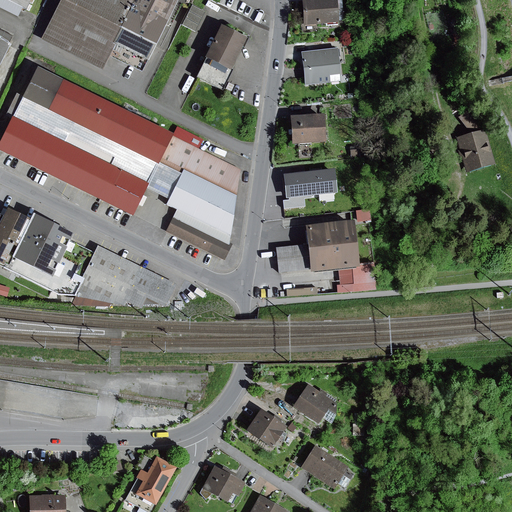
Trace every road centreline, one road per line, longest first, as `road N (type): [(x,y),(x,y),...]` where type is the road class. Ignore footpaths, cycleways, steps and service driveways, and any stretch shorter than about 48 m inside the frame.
road 1 (residential): [(241,286),(283,0)]
road 2 (residential): [(0,177),(224,285),(241,286)]
road 3 (track): [(253,302),(511,282)]
road 4 (residential): [(192,429),(159,438),(0,440)]
road 5 (residential): [(192,429),(240,379),(241,286)]
road 6 (track): [(476,0),(484,38),(479,79),(511,140)]
road 7 (residential): [(196,439),(220,443),(321,511)]
road 8 (track): [(418,0),(435,94),(462,134)]
